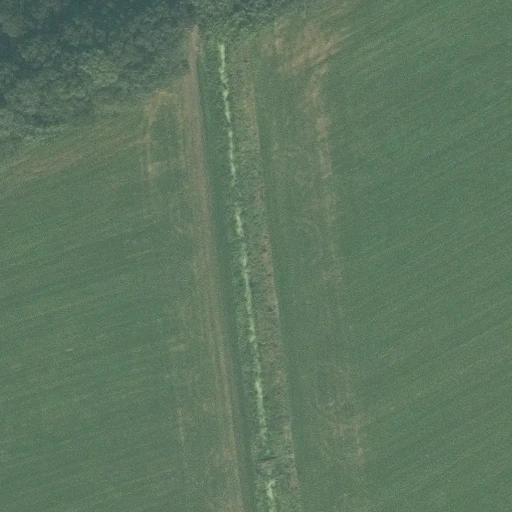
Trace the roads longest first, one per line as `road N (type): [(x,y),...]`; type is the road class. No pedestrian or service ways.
road 1 (track): [(251,511),(187,0)]
road 2 (unclassified): [(0,81),(151,0)]
